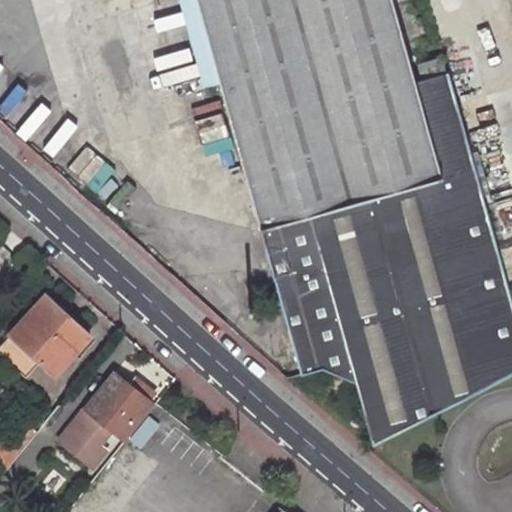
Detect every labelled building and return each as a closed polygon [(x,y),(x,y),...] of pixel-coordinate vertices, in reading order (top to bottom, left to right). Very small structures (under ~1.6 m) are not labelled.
[(511,292),(481,184),(449,70),(415,79),(392,0),(196,0),(303,374),(322,369),(357,384),(374,442),(511,374),(511,292)] [(10,334),(38,358),(55,373),(89,335),(45,294),(10,334)] [(0,344),(0,352),(24,374),(38,358),(10,334),(0,344)] [(126,441),(155,405),(123,376),(73,439),(101,461),(111,447),(106,443),(115,431),(126,441)] [(149,416),(134,438),(143,445),(158,422),(149,416)] [(0,469),(3,472),(36,431),(21,419),(0,445),(0,469)]
